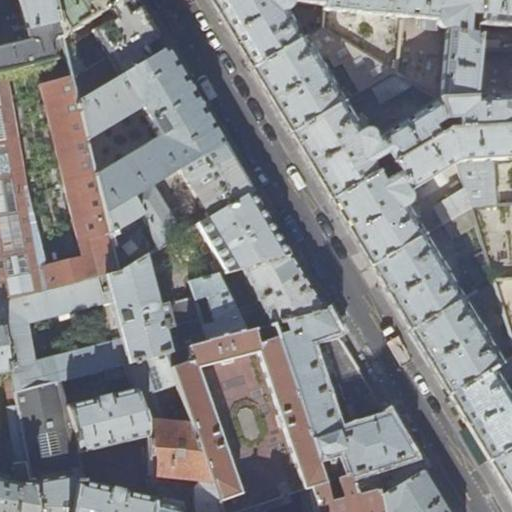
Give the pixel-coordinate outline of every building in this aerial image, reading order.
[(0,0),(0,73),(2,73),(53,61),(50,49),(54,40),(60,39),(60,38),(52,6),(50,0),(0,0)] [(67,0),(52,6),(60,38),(72,31),(77,41),(110,22),(104,11),(121,0),(67,0)] [(134,2),(133,0),(121,0),(104,11),(110,22),(77,41),(63,49),(65,58),(67,69),(70,80),(76,103),(164,50),(134,2)] [(289,3),(323,6),(323,0),(208,0),(226,28),(251,70),(301,40),(284,11),(286,9),(288,7),(289,3)] [(323,0),(323,6),(323,11),(401,18),(402,0),(323,0)] [(402,0),(401,18),(422,20),(421,28),(424,30),(438,32),(439,29),(442,30),(444,31),(439,100),(471,99),(471,98),(476,51),(477,42),(477,37),(465,35),(467,17),(479,18),(480,0),(402,0)] [(511,0),(480,0),(479,18),(478,25),(511,28),(511,0)] [(321,27),(301,40),(251,70),(276,111),(290,135),(343,104),(318,62),(326,57),(334,69),(342,65),(360,94),(370,88),(395,74),(321,27)] [(496,40),(477,42),(476,51),(497,50),(496,40)] [(189,92),(164,50),(76,103),(85,141),(139,109),(157,137),(93,176),(116,274),(144,257),(151,253),(158,248),(129,199),(151,185),(177,169),(220,144),(189,92)] [(60,71),(67,69),(65,58),(57,60),(60,71)] [(511,70),(509,71),(508,73),(508,88),(511,90),(511,93),(511,95),(471,98),(471,99),(439,100),(436,100),(446,131),(509,127),(509,118),(511,117),(511,70)] [(2,73),(0,73),(0,296),(1,297),(3,304),(7,302),(116,274),(93,176),(85,141),(76,103),(70,80),(40,87),(63,182),(25,192),(2,73)] [(416,87),(395,74),(370,88),(381,107),(416,87)] [(391,164),(446,131),(436,100),(373,137),(369,133),(370,130),(362,118),(354,122),(343,104),(290,135),(295,143),(330,201),(376,174),(370,162),(386,154),(391,164)] [(511,137),(510,138),(509,127),(446,131),(456,164),(464,190),(470,208),(494,206),(491,160),(511,159),(511,137)] [(456,164),(446,131),(391,164),(397,174),(381,183),(376,174),(330,201),(346,227),(371,267),(422,236),(411,218),(418,214),(418,212),(411,199),(408,198),(407,194),(456,164)] [(220,144),(177,169),(207,218),(250,193),(234,166),(220,144)] [(180,235),(151,185),(129,199),(158,248),(180,235)] [(470,208),(464,190),(434,208),(443,224),(470,208)] [(241,269),(288,255),(265,217),(250,193),(207,218),(196,225),(225,273),(241,269)] [(475,226),(470,208),(443,224),(452,239),(475,226)] [(180,235),(158,248),(151,253),(157,264),(177,252),(174,247),(191,237),(187,231),(180,235)] [(461,300),(422,236),(371,267),(386,293),(409,332),(461,300)] [(463,266),(478,290),(492,281),(484,253),(463,266)] [(288,255),(241,269),(260,307),(236,314),(216,276),(189,283),(194,301),(204,298),(212,324),(202,327),(207,343),(271,326),(282,324),(322,313),(301,277),(288,255)] [(0,314),(0,315),(2,323),(6,347),(10,373),(12,384),(21,382),(24,392),(55,383),(89,374),(122,365),(163,355),(168,353),(144,257),(116,274),(7,302),(9,311),(0,314)] [(194,301),(189,283),(189,282),(170,291),(165,300),(180,350),(207,343),(202,327),(194,301)] [(500,365),(461,300),(409,332),(426,359),(448,396),(500,365)] [(322,313),(282,324),(285,334),(275,337),(324,484),(325,484),(338,480),(351,476),(356,496),(378,491),(380,498),(419,473),(383,413),(372,417),(373,422),(360,427),(352,405),(362,401),(367,399),(372,394),(360,374),(343,347),(322,313)] [(271,326),(207,343),(180,350),(168,353),(163,355),(217,511),(313,511),(308,489),(324,484),(275,337),(271,326)] [(0,374),(10,373),(6,347),(0,348),(0,511),(35,511),(14,394),(13,390),(5,392),(7,408),(5,408),(9,442),(4,443),(7,465),(8,465),(11,467),(12,484),(4,482),(4,478),(0,477),(0,374)] [(217,511),(163,355),(122,365),(126,376),(131,390),(144,423),(144,438),(146,477),(198,483),(192,490),(192,511),(179,511),(178,510),(160,506),(158,511),(152,511),(149,511),(217,511)] [(511,357),(500,365),(448,396),(465,424),(489,462),(511,448),(511,404),(500,385),(511,378),(511,357)] [(122,365),(89,374),(92,384),(104,382),(104,383),(126,376),(122,365)] [(55,383),(24,392),(14,394),(35,511),(69,511),(74,486),(80,486),(79,484),(76,457),(73,437),(63,408),(55,383)] [(131,390),(63,408),(73,437),(76,457),(144,438),(144,423),(131,390)] [(511,448),(489,462),(506,492),(511,501),(511,448)] [(419,473),(380,498),(382,510),(382,511),(442,511),(438,503),(419,473)] [(325,484),(324,484),(308,489),(313,511),(372,511),(382,510),(380,498),(378,491),(356,496),(351,476),(338,480),(343,499),(330,502),(325,484)] [(148,500),(79,484),(80,486),(74,486),(69,511),(149,511),(148,500)]
